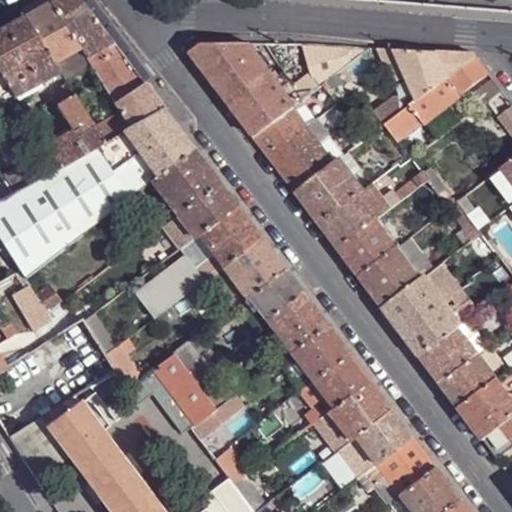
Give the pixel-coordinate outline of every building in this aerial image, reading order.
[(54,62),(79,45),(51,0),(24,15),(54,62)] [(82,0),(51,0),(79,45),(86,55),(112,40),(82,0)] [(24,15),(0,28),(0,69),(1,71),(15,94),(54,73),(59,70),(54,62),(24,15)] [(86,55),(115,101),(145,83),(112,40),(86,55)] [(292,107),(296,104),(291,99),(276,79),(272,74),(249,42),(202,43),(190,52),(254,136),(292,107)] [(476,54),(395,48),(380,47),(396,84),(408,78),(417,99),(448,76),(476,54)] [(490,73),(476,54),(448,76),(462,95),(490,73)] [(59,70),(54,73),(57,79),(62,75),(59,70)] [(1,71),(0,71),(0,107),(18,98),(15,94),(1,71)] [(272,74),(276,79),(280,76),(277,71),(272,74)] [(312,76),(296,87),(304,98),(320,86),(312,76)] [(424,122),(426,124),(463,96),(462,95),(448,76),(417,99),(410,104),(424,122)] [(477,93),(484,103),(486,102),(503,91),(495,80),(477,93)] [(73,92),(66,81),(57,87),(56,89),(60,95),(54,98),(57,103),(73,92)] [(332,87),(327,81),(323,84),(328,90),(332,87)] [(164,108),(145,83),(115,101),(121,111),(130,126),(164,108)] [(57,103),(73,128),(66,132),(47,143),(55,157),(61,165),(95,146),(104,141),(95,126),(91,120),(73,92),(57,103)] [(374,121),(379,128),(385,123),(406,107),(399,97),(372,118),(374,121)] [(316,119),(301,100),(300,102),(296,104),(292,107),(306,126),(316,119)] [(424,122),(410,104),(406,107),(385,123),(399,140),(424,122)] [(254,136),(296,191),(333,162),(306,126),(292,107),(254,136)] [(511,107),(497,118),(511,137),(511,107)] [(194,148),(164,108),(130,126),(124,130),(142,153),(158,175),(194,148)] [(130,126),(121,111),(103,121),(95,126),(104,141),(124,130),(130,126)] [(91,120),(95,126),(103,121),(99,115),(91,120)] [(306,126),(333,162),(340,158),(343,155),(316,119),(306,126)] [(357,133),(362,140),(379,128),(374,121),(357,133)] [(47,143),(66,132),(62,126),(43,138),(47,143)] [(32,132),(37,141),(43,138),(37,129),(32,132)] [(362,140),(357,133),(351,140),(355,146),(362,140)] [(0,239),(5,247),(23,277),(127,198),(113,175),(95,146),(61,165),(39,177),(33,180),(28,184),(11,192),(0,198),(0,239)] [(219,179),(194,148),(158,175),(151,179),(177,212),(219,179)] [(340,158),(353,176),(363,168),(350,151),(343,155),(340,158)] [(142,153),(113,175),(127,198),(138,190),(151,179),(158,175),(142,153)] [(61,165),(55,157),(34,169),(36,172),(39,177),(61,165)] [(296,191),(338,248),(376,220),(382,215),(364,190),(353,176),(340,158),(333,162),(296,191)] [(511,160),(502,168),(511,180),(511,160)] [(11,192),(28,184),(18,166),(1,175),(4,180),(11,192)] [(511,180),(502,168),(490,177),(507,200),(511,205),(511,180)] [(440,196),(446,192),(429,170),(424,172),(429,180),(428,180),(440,196)] [(381,192),(392,207),(420,186),(428,180),(429,180),(424,172),(397,193),(390,185),(381,192)] [(178,215),(195,237),(200,233),(238,205),(219,179),(177,212),(178,215)] [(0,198),(11,192),(4,180),(0,182),(0,198)] [(420,186),(441,214),(449,208),(440,196),(428,180),(420,186)] [(364,190),(382,215),(385,213),(392,207),(381,192),(373,182),(364,190)] [(446,192),(440,196),(449,208),(455,203),(446,192)] [(477,209),(466,195),(458,201),(468,215),(477,209)] [(507,200),(503,203),(508,208),(510,207),(511,205),(507,200)] [(472,240),(481,233),(479,230),(468,215),(458,201),(455,203),(449,208),(465,231),(472,240)] [(200,233),(223,264),(261,236),(238,205),(200,233)] [(489,222),(479,208),(477,209),(468,215),(479,230),(489,222)] [(385,213),(388,218),(393,214),(390,209),(385,213)] [(178,215),(162,227),(178,248),(195,237),(178,215)] [(359,275),(397,247),(376,220),(338,248),(359,275)] [(472,240),(465,231),(457,237),(464,246),(472,240)] [(180,247),(178,248),(185,257),(202,280),(204,279),(223,264),(200,233),(195,237),(180,247)] [(223,264),(247,296),(249,295),(285,268),(261,236),(223,264)] [(425,275),(433,270),(425,258),(422,260),(415,249),(417,248),(414,242),(412,244),(408,240),(397,247),(420,279),(425,275)] [(359,275),(383,307),(420,279),(397,247),(359,275)] [(153,318),(202,280),(185,257),(135,294),(153,318)] [(425,275),(441,297),(456,286),(440,264),(433,270),(425,275)] [(249,295),(269,321),(305,295),(285,268),(249,295)] [(0,281),(0,298),(21,286),(13,274),(0,281)] [(457,327),(462,323),(441,297),(425,275),(420,279),(383,307),(419,355),(457,327)] [(61,300),(49,284),(46,285),(36,293),(49,310),(61,300)] [(54,320),(49,310),(36,293),(35,292),(30,285),(7,298),(30,335),(54,320)] [(441,297),(462,323),(467,319),(477,313),(473,309),(456,286),(441,297)] [(279,334),(292,350),(328,323),(305,295),(269,321),(279,334)] [(478,305),(481,310),(491,302),(488,297),(478,305)] [(114,347),(92,313),(83,320),(105,354),(114,347)] [(80,370),(88,385),(101,377),(114,368),(105,354),(83,320),(82,318),(74,323),(60,332),(57,334),(64,344),(80,370)] [(16,331),(8,319),(0,324),(0,326),(7,337),(16,331)] [(479,355),(489,347),(467,319),(462,323),(457,327),(479,355)] [(292,350),(314,379),(349,352),(328,323),(292,350)] [(419,355),(440,383),(479,355),(457,327),(419,355)] [(64,344),(57,334),(21,357),(21,358),(7,367),(0,371),(0,380),(2,385),(64,344)] [(292,350),(279,334),(262,346),(276,363),(277,362),(292,350)] [(188,340),(198,352),(205,346),(196,335),(188,340)] [(127,338),(114,347),(120,357),(135,380),(139,376),(136,371),(125,355),(134,349),(127,338)] [(174,351),(193,379),(209,367),(198,352),(188,340),(174,351)] [(21,357),(14,346),(0,354),(0,357),(7,367),(21,358),(21,357)] [(489,347),(479,355),(491,371),(503,362),(491,346),(489,347)] [(114,347),(105,354),(114,368),(120,379),(124,385),(125,387),(135,380),(120,357),(114,347)] [(218,360),(224,369),(239,358),(232,349),(218,360)] [(205,415),(215,408),(193,379),(174,351),(152,367),(193,424),(205,415)] [(314,379),(334,406),(369,379),(349,352),(314,379)] [(440,383),(458,407),(497,379),(491,371),(479,355),(440,383)] [(135,380),(125,387),(129,392),(126,394),(130,398),(128,400),(135,409),(154,394),(184,432),(191,426),(193,424),(152,367),(143,374),(139,376),(135,380)] [(193,379),(215,408),(228,399),(230,397),(226,392),(209,367),(193,379)] [(101,377),(108,388),(120,379),(114,368),(101,377)] [(36,397),(45,413),(47,412),(79,391),(88,385),(80,370),(36,397)] [(88,385),(79,391),(105,424),(124,410),(112,395),(124,385),(120,379),(108,388),(101,377),(88,385)] [(334,406),(314,379),(299,390),(313,408),(319,417),(329,410),(334,406)] [(391,408),(369,379),(334,406),(329,410),(350,438),(355,434),(391,408)] [(458,407),(483,440),(502,426),(511,418),(511,399),(497,379),(458,407)] [(232,387),(226,392),(230,397),(234,394),(235,392),(232,387)] [(234,406),(240,401),(234,394),(230,397),(228,399),(234,406)] [(0,419),(0,422),(9,437),(45,413),(36,397),(0,419)] [(164,511),(79,399),(52,420),(47,423),(71,454),(114,511),(164,511)] [(205,415),(213,426),(236,408),(234,406),(228,399),(215,408),(205,415)] [(291,425),(297,433),(319,417),(313,408),(291,425)] [(355,434),(376,461),(411,435),(391,408),(355,434)] [(37,480),(71,454),(47,423),(52,420),(47,412),(45,413),(9,437),(37,480)] [(193,424),(191,426),(200,437),(214,427),(213,426),(205,415),(193,424)] [(511,438),(511,418),(502,426),(511,438)] [(501,464),(511,455),(511,438),(502,426),(483,440),(501,464)] [(376,461),(399,492),(435,465),(411,435),(376,461)] [(214,456),(233,482),(243,474),(248,470),(228,444),(214,456)] [(367,478),(387,503),(399,492),(376,461),(365,470),(369,476),(367,478)] [(399,492),(414,511),(440,511),(460,498),(435,465),(399,492)] [(356,477),(360,483),(367,478),(369,476),(365,470),(356,477)] [(254,511),(264,503),(243,474),(233,482),(234,483),(254,511)] [(414,511),(399,492),(387,503),(393,511),(414,511)] [(233,511),(222,498),(204,511),(233,511)] [(440,511),(471,511),(460,498),(440,511)]
